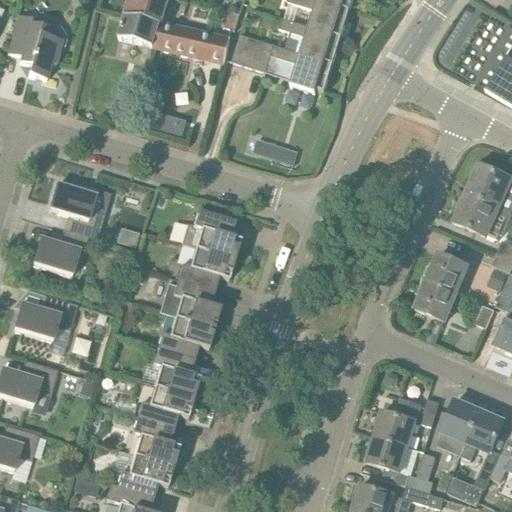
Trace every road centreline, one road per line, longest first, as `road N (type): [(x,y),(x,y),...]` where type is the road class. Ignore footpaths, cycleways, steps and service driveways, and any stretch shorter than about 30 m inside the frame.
road 1 (residential): [(326,210),(20,122)]
road 2 (tertiary): [(226,511),(326,210)]
road 3 (residential): [(364,338),(462,117)]
road 4 (residential): [(309,511),(364,338)]
road 5 (residential): [(511,396),(364,338)]
road 6 (tertiary): [(326,210),(391,76)]
